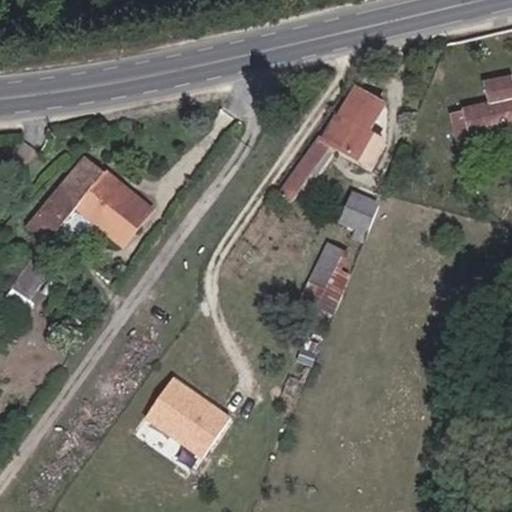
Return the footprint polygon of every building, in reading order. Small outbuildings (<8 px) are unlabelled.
[(455,114),(459,136),(511,126),(511,118),(505,83),(480,88),(484,108),(455,114)] [(349,92),(321,133),(329,139),(370,164),(384,142),(366,130),(378,110),(349,92)] [(459,136),(455,114),(442,116),(446,139),(459,136)] [(321,133),(298,166),(307,172),(329,139),(321,133)] [(56,190),(22,232),(45,252),(76,214),(121,250),(149,212),(79,158),(55,188),(56,190)] [(307,172),(298,166),(282,192),(291,198),(307,172)] [(344,188),(342,193),(366,206),(369,199),(344,188)] [(353,237),(366,206),(342,193),(330,219),(348,226),(344,234),(353,237)] [(308,314),(340,249),(320,239),(289,305),(308,314)] [(19,260),(0,286),(0,288),(20,301),(39,273),(19,260)] [(181,374),(149,418),(207,460),(239,417),(181,374)]
